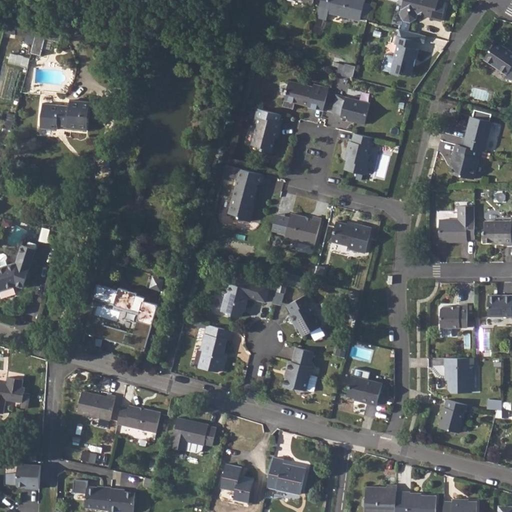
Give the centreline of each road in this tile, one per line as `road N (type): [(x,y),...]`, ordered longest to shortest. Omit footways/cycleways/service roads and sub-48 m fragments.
road 1 (residential): [(59,352),(246,410)]
road 2 (residential): [(388,448),(404,397),(399,269)]
road 3 (residential): [(388,448),(511,479)]
road 4 (residential): [(50,478),(59,352)]
